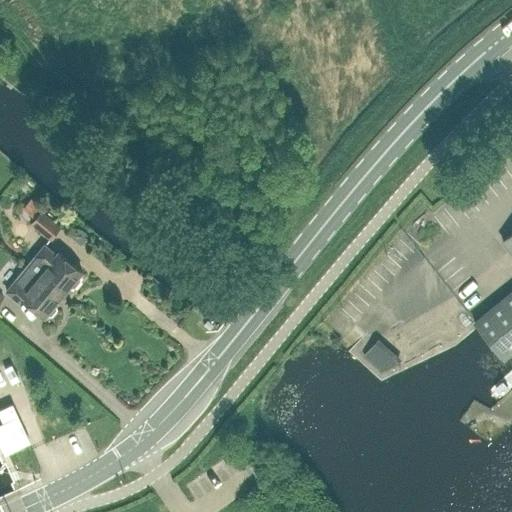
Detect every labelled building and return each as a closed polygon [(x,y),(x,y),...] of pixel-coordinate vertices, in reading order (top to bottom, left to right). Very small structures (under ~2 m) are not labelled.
[(60,224),(56,222),(40,209),(29,222),(49,239),(60,224)] [(511,231),(502,240),(511,253),(511,288),(473,320),(477,326),(503,358),(511,350),(511,231)] [(57,250),(55,253),(44,243),(34,255),(46,264),(36,276),(60,296),(81,270),(57,250)] [(18,300),(21,296),(44,315),(60,296),(36,276),(25,267),(15,278),(5,290),(18,300)] [(107,285),(111,298),(131,292),(126,279),(107,285)] [(0,427),(0,435),(7,449),(22,442),(21,438),(28,435),(12,402),(0,407),(0,414),(5,425),(0,427)] [(236,460),(226,467),(236,482),(246,475),(236,460)]
